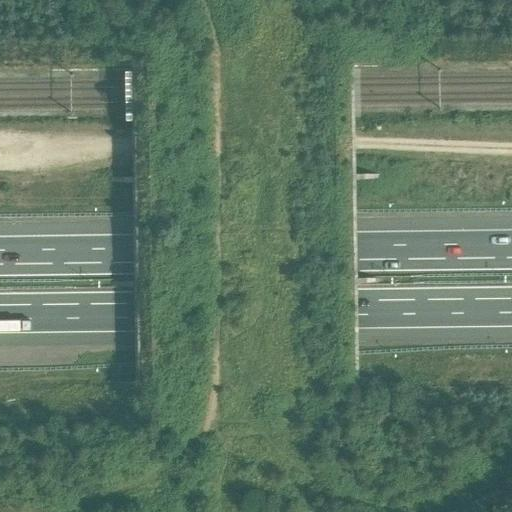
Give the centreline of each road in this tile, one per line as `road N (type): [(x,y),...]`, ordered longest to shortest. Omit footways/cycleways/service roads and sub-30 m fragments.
road 1 (track): [(511,144),(358,141),(0,154)]
road 2 (motorway): [(511,249),(0,256)]
road 3 (motorway): [(0,311),(511,307)]
